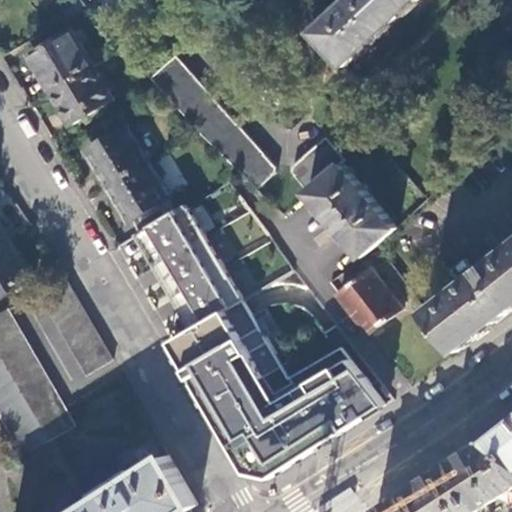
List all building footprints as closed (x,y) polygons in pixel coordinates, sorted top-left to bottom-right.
[(400,18),(383,0),(350,0),(337,0),(333,4),(339,11),(316,32),(348,66),(400,18)] [(419,0),(383,0),(400,18),(419,0)] [(52,91),(94,66),(74,32),(32,57),(52,91)] [(202,131),(260,187),(278,172),(278,165),(178,56),(153,77),(202,131)] [(115,101),(94,66),(52,91),(73,126),(115,101)] [(108,187),(150,162),(129,128),(88,152),(108,187)] [(295,173),(310,192),(344,164),(348,160),(328,138),(295,166),(295,173)] [(511,150),(503,139),(494,147),(511,170),(511,150)] [(170,196),(150,162),(108,187),(128,220),(170,196)] [(344,164),(310,192),(335,223),(364,257),(365,256),(398,230),(344,164)] [(137,235),(194,330),(244,300),(246,299),(226,266),(191,208),(190,208),(187,204),(137,235)] [(0,249),(12,242),(0,223),(0,249)] [(12,242),(0,249),(0,297),(34,277),(12,242)] [(511,248),(428,313),(459,353),(505,316),(511,311),(511,248)] [(364,257),(347,271),(355,282),(374,268),(365,256),(364,257)] [(355,282),(340,295),(371,335),(405,308),(403,306),(408,302),(392,282),(387,285),(374,268),(355,282)] [(113,360),(66,280),(40,293),(88,374),(113,360)] [(388,405),(342,346),(290,379),(244,300),(194,330),(173,342),(209,403),(250,472),(266,477),(271,478),(273,478),(328,443),(388,405)] [(76,426),(9,310),(0,314),(0,351),(50,440),(76,426)] [(50,440),(0,351),(0,412),(24,455),(50,440)] [(511,421),(486,442),(511,459),(511,421)] [(511,489),(511,459),(486,442),(483,444),(476,448),(502,471),(489,482),(490,504),(511,489)] [(502,471),(476,448),(440,472),(385,508),(379,511),(478,511),(490,504),(489,482),(502,471)] [(186,511),(197,505),(169,455),(132,478),(130,474),(109,487),(112,491),(89,506),(92,511),(186,511)]
